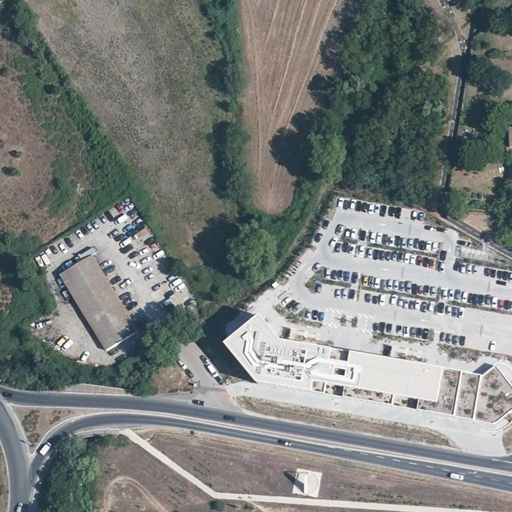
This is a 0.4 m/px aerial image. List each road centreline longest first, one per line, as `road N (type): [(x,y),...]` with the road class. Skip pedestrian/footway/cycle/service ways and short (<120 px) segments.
road 1 (secondary): [(20,503),(43,454),(65,431),(122,419),(166,419),(418,468)]
road 2 (secondary): [(485,462),(130,404)]
road 3 (secondary): [(130,404),(0,389)]
road 4 (secondary): [(130,404),(0,397)]
